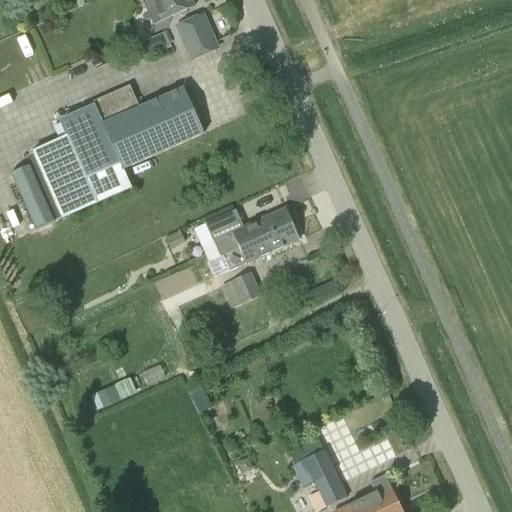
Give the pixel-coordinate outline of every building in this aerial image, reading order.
[(189,0),(141,0),(153,26),(161,22),(162,24),(194,9),(189,0)] [(216,43),(206,17),(180,28),(194,61),(220,51),(216,43)] [(138,45),(143,58),(169,47),(163,34),(138,45)] [(93,103),(102,125),(123,172),(204,136),(183,89),(139,109),(129,87),(93,103)] [(64,123),(89,178),(113,168),(88,112),(64,123)] [(9,221),(15,236),(50,223),(27,163),(6,171),(23,215),(9,221)] [(291,227),(284,211),(213,243),(219,257),(223,255),(224,257),(291,227)] [(299,243),(291,227),(224,257),(231,271),(247,264),(247,266),(299,243)] [(171,250),(185,242),(179,231),(165,239),(171,250)] [(255,284),(251,274),(221,287),(231,310),(261,297),(255,284)] [(167,277),(138,291),(147,310),(176,296),(167,277)] [(336,292),(332,283),(307,294),(311,303),(336,292)] [(324,450),(294,465),(304,487),(313,482),(335,472),(324,450)] [(317,511),(347,498),(335,472),(313,482),(319,493),(308,498),(314,511),(317,511)] [(334,511),(382,511),(401,504),(389,477),(388,475),(373,482),(377,492),(334,511)]
